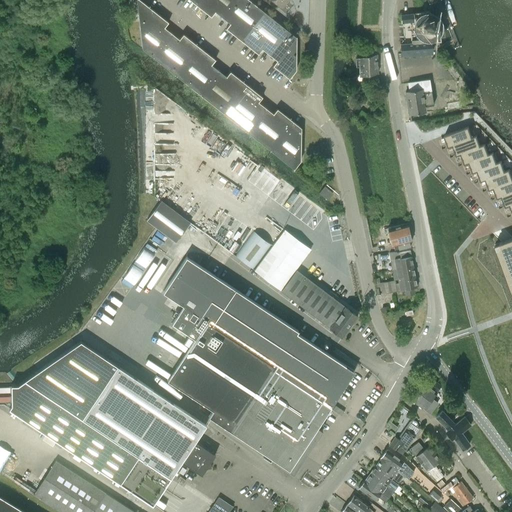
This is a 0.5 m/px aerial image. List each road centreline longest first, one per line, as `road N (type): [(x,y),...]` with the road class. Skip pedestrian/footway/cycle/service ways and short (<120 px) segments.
road 1 (unclassified): [(411,367),(382,333),(336,138),(314,114),(320,0)]
road 2 (tertiary): [(420,351),(433,308),(402,144)]
road 3 (unclassified): [(490,511),(441,441),(395,394)]
road 4 (residential): [(308,511),(395,394)]
road 5 (tertiary): [(402,144),(386,0)]
road 6 (tertiary): [(511,462),(420,351)]
road 7 (residential): [(504,224),(421,138),(402,144)]
